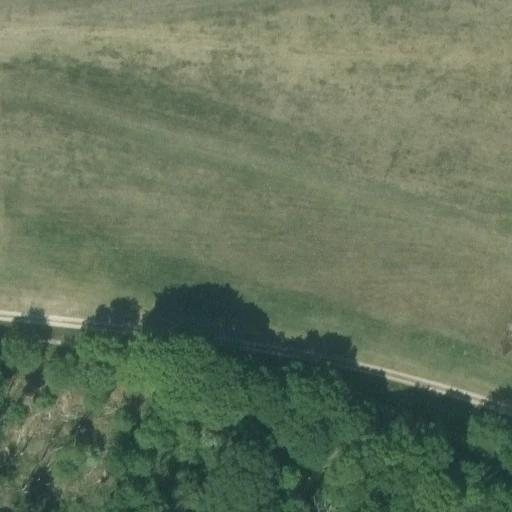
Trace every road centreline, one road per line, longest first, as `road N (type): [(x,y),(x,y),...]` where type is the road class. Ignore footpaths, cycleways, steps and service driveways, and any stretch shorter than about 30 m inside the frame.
road 1 (track): [(0,313),(297,354),(511,413)]
road 2 (track): [(378,402),(511,442)]
